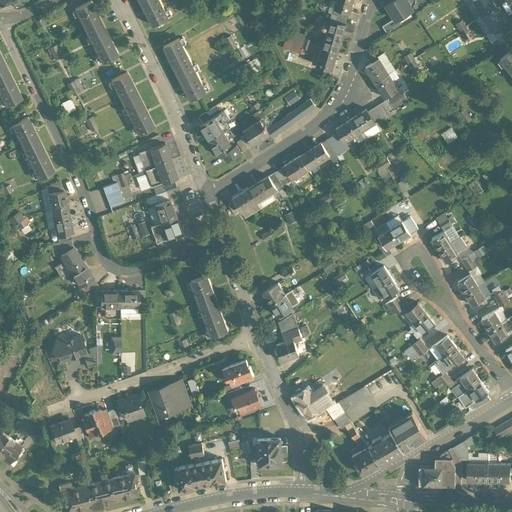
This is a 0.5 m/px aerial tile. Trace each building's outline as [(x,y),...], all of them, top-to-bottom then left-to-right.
[(168,18),(158,0),(139,0),(153,26),(168,18)] [(217,9),(212,0),(205,0),(211,12),(217,9)] [(352,0),(336,0),(334,8),(349,12),(352,0)] [(405,0),(394,0),(386,5),(394,19),(395,20),(398,18),(412,10),(405,0)] [(496,7),(490,0),(472,0),(473,0),(483,15),(496,7)] [(117,55),(90,2),(75,10),(102,63),(117,55)] [(506,23),(496,7),(483,15),(493,31),(506,23)] [(394,19),(383,26),(387,33),(401,23),(398,18),(395,20),(394,19)] [(41,19),(35,22),(38,28),(44,25),(41,19)] [(328,25),(323,24),(322,24),(320,28),(321,30),(327,31),(322,48),(337,53),(345,24),(330,19),(328,25)] [(462,21),(456,24),(460,30),(466,26),(462,21)] [(466,26),(460,30),(463,35),(469,32),(466,26)] [(505,28),(494,35),(501,45),(511,38),(505,28)] [(237,48),(231,36),(225,39),(231,51),(237,48)] [(179,39),(164,47),(191,100),(206,92),(179,39)] [(310,44),(304,42),(302,49),(308,51),(310,44)] [(61,58),(55,46),(49,49),(55,61),(61,58)] [(322,48),(316,65),(331,70),(337,53),(322,48)] [(511,50),(501,59),(511,73),(511,50)] [(376,51),(368,56),(371,61),(379,56),(376,51)] [(414,59),(410,53),(404,56),(408,62),(414,59)] [(21,98),(0,55),(0,93),(6,106),(21,98)] [(379,59),(366,68),(376,83),(389,74),(379,59)] [(414,59),(408,62),(411,68),(417,64),(414,59)] [(245,65),(239,68),(242,74),(248,71),(245,65)] [(153,126),(126,73),(111,81),(138,134),(153,126)] [(389,74),(376,83),(386,98),(399,90),(389,74)] [(79,93),(73,81),(67,84),(73,96),(79,93)] [(297,90),(287,96),(292,104),(302,98),(297,90)] [(454,97),(449,91),(444,95),(448,101),(454,97)] [(389,100),(394,108),(407,100),(401,92),(389,100)] [(310,99),(284,118),(290,125),(316,107),(310,99)] [(394,108),(389,100),(377,107),(385,117),(386,116),(387,118),(397,112),(394,108)] [(258,104),(252,107),(255,113),(261,109),(258,104)] [(216,106),(200,116),(203,122),(219,111),(216,106)] [(385,117),(377,107),(371,111),(377,121),(385,117)] [(471,119),(463,109),(458,113),(466,124),(471,119)] [(375,123),(366,110),(351,120),(360,133),(375,123)] [(97,129),(91,117),(85,120),(92,132),(97,129)] [(224,132),(214,117),(201,125),(210,140),(224,132)] [(300,129),(307,122),(304,117),(296,123),(300,129)] [(27,118),(12,125),(39,178),(54,171),(27,118)] [(284,118),(267,130),(272,138),(290,125),(284,118)] [(260,120),(243,130),(245,133),(252,145),(269,135),(266,129),(264,126),(260,120)] [(360,133),(351,120),(336,129),(338,133),(344,143),(360,133)] [(443,132),(449,142),(459,136),(453,126),(443,132)] [(233,147),(224,132),(210,140),(220,156),(223,154),(227,160),(241,152),(237,145),(233,147)] [(245,133),(240,136),(247,148),(252,145),(245,133)] [(338,133),(327,141),(333,150),(344,143),(338,133)] [(158,136),(149,140),(151,145),(160,142),(158,136)] [(104,141),(98,144),(101,150),(107,147),(104,141)] [(333,150),(327,141),(321,144),(329,157),(328,157),(333,165),(340,161),(333,150)] [(489,142),(484,146),(488,151),(493,147),(489,142)] [(164,144),(138,154),(144,170),(170,161),(164,144)] [(321,144),(320,144),(300,157),(308,170),(328,157),(329,157),(321,144)] [(497,152),(493,147),(488,151),(492,157),(497,152)] [(300,157),(284,166),(293,179),(308,170),(300,157)] [(387,158),(381,161),(385,167),(390,164),(387,158)] [(170,161),(144,170),(151,187),(176,178),(170,161)] [(385,167),(381,161),(375,165),(379,171),(385,167)] [(284,179),(279,170),(274,173),(279,182),(284,179)] [(123,173),(111,177),(113,183),(116,182),(119,181),(125,179),(123,173)] [(279,182),(274,173),(268,176),(277,190),(278,192),(283,189),(282,186),(279,182)] [(268,176),(248,189),(256,203),(277,190),(268,176)] [(406,178),(399,182),(404,192),(411,188),(406,178)] [(125,179),(119,181),(121,187),(128,185),(125,179)] [(470,184),(477,194),(483,190),(477,180),(470,184)] [(59,181),(47,187),(48,194),(61,192),(59,181)] [(123,202),(116,182),(113,183),(102,187),(109,207),(123,202)] [(174,182),(162,186),(165,192),(176,188),(174,182)] [(8,186),(2,189),(5,195),(11,192),(8,186)] [(256,203),(248,189),(232,199),(235,202),(241,212),(256,203)] [(61,192),(48,194),(52,212),(67,208),(64,191),(61,192)] [(165,192),(154,196),(157,203),(167,199),(165,192)] [(331,193),(325,197),(329,203),(335,199),(331,193)] [(325,197),(320,200),(323,206),(329,203),(325,197)] [(169,201),(154,206),(161,223),(175,218),(169,201)] [(241,212),(235,202),(229,206),(235,215),(241,212)] [(398,204),(381,214),(384,218),(401,208),(398,204)] [(67,208),(52,212),(53,214),(46,216),(49,230),(56,228),(58,237),(70,233),(72,232),(67,208)] [(19,215),(13,219),(17,224),(22,220),(19,215)] [(418,229),(410,217),(405,220),(413,232),(418,229)] [(175,218),(161,223),(167,240),(168,240),(181,235),(175,218)] [(448,218),(439,223),(443,228),(451,223),(448,218)] [(22,220),(17,224),(21,230),(26,226),(22,220)] [(377,230),(371,220),(363,225),(371,236),(377,233),(376,231),(377,230)] [(402,222),(390,229),(398,241),(410,234),(402,222)] [(377,230),(376,231),(377,233),(379,236),(390,229),(387,223),(377,230)] [(134,226),(128,228),(130,234),(136,232),(134,226)] [(398,241),(390,229),(379,236),(387,249),(398,241)] [(273,230),(268,233),(271,239),(276,235),(273,230)] [(451,243),(444,231),(431,238),(439,250),(451,243)] [(136,232),(130,234),(132,240),(138,238),(136,232)] [(70,233),(58,237),(59,243),(60,243),(71,239),(70,233)] [(271,239),(268,233),(261,237),(265,243),(271,239)] [(181,235),(168,240),(173,252),(186,247),(181,235)] [(71,239),(60,243),(62,252),(72,245),(71,239)] [(451,243),(439,250),(446,262),(458,254),(451,243)] [(74,248),(61,256),(64,262),(55,267),(61,277),(70,271),(83,263),(74,248)] [(474,252),(462,260),(465,265),(473,260),(477,258),(474,252)] [(473,260),(465,265),(469,272),(477,267),(473,260)] [(83,263),(70,271),(80,286),(93,278),(83,263)] [(364,268),(361,264),(355,268),(357,272),(359,271),(362,276),(370,271),(367,266),(364,268)] [(384,266),(372,274),(379,285),(391,278),(384,266)] [(292,268),(283,274),(286,279),(295,273),(292,268)] [(470,274),(458,282),(465,294),(478,286),(470,274)] [(227,332),(207,276),(191,282),(211,338),(227,332)] [(379,285),(373,289),(379,298),(384,295),(386,297),(399,290),(391,278),(379,285)] [(46,287),(42,281),(37,284),(40,290),(46,287)] [(94,281),(83,288),(86,294),(98,286),(94,281)] [(278,284),(263,293),(270,305),(283,297),(278,290),(281,288),(278,284)] [(478,286),(465,294),(472,306),(485,298),(478,286)] [(46,287),(40,290),(44,295),(49,292),(46,287)] [(171,290),(165,292),(167,298),(173,296),(171,290)] [(502,290),(493,296),(497,301),(505,296),(502,290)] [(138,291),(120,292),(120,307),(137,307),(138,307),(138,291)] [(101,292),(101,293),(101,308),(104,308),(105,319),(120,319),(120,307),(120,292),(101,292)] [(283,297),(270,305),(277,316),(292,308),(292,307),(290,303),(296,299),(291,292),(283,297)] [(505,296),(497,301),(500,307),(509,301),(505,296)] [(310,297),(301,302),(304,307),(313,302),(310,297)] [(398,297),(384,305),(387,311),(393,307),(401,302),(398,297)] [(401,302),(393,307),(397,313),(404,308),(401,302)] [(418,303),(406,312),(415,322),(426,313),(418,303)] [(292,308),(277,316),(281,321),(295,313),(292,308)] [(494,311),(482,318),(489,330),(501,323),(494,311)] [(175,312),(169,315),(173,327),(180,325),(175,312)] [(426,313),(415,322),(423,333),(435,324),(426,313)] [(281,321),(278,323),(282,335),(298,329),(293,314),(281,321)] [(501,323),(489,330),(496,342),(509,335),(501,323)] [(298,329),(282,335),(285,343),(276,346),(280,357),(279,359),(280,362),(282,363),(285,361),(286,360),(298,355),(293,340),(301,338),(298,329)] [(80,335),(72,338),(72,340),(67,342),(58,338),(51,353),(58,356),(61,362),(71,358),(74,359),(76,358),(78,356),(86,353),(80,335)] [(447,335),(435,344),(444,355),(456,346),(447,335)] [(120,338),(111,338),(111,356),(121,356),(120,338)] [(420,339),(406,350),(410,356),(424,344),(420,339)] [(185,340),(179,343),(182,349),(188,347),(185,340)] [(424,344),(410,356),(414,361),(428,350),(424,344)] [(456,346),(444,355),(444,356),(436,362),(444,372),(445,372),(464,357),(456,346)] [(90,354),(83,357),(87,368),(96,365),(96,347),(89,350),(90,354)] [(246,361),(224,369),(227,379),(230,378),(232,384),(253,377),(250,366),(248,367),(246,361)] [(472,369),(460,377),(463,381),(453,389),(458,396),(467,389),(480,380),(472,369)] [(444,372),(437,378),(441,383),(449,377),(445,372),(444,372)] [(449,377),(441,383),(445,388),(453,382),(449,377)] [(480,380),(467,389),(458,396),(465,407),(468,405),(486,393),(488,391),(480,380)] [(195,381),(189,383),(193,397),(200,395),(195,381)] [(171,386),(149,394),(157,415),(178,408),(178,407),(174,395),(175,395),(171,386)] [(308,388),(302,392),(299,389),(297,391),(299,394),(294,397),(301,407),(327,390),(324,386),(319,389),(312,394),(308,388)] [(365,386),(336,403),(343,413),(371,396),(365,386)] [(241,388),(227,393),(229,398),(231,397),(243,393),(241,388)] [(243,393),(231,397),(237,414),(260,405),(258,400),(259,399),(257,393),(256,394),(254,390),(243,394),(243,393)] [(333,398),(327,390),(301,407),(308,418),(322,408),(318,402),(324,397),(328,402),(333,398)] [(175,395),(174,395),(178,407),(189,403),(184,391),(175,395)] [(486,393),(468,405),(475,408),(490,399),(486,393)] [(143,415),(136,395),(117,403),(120,411),(122,410),(125,418),(131,416),(132,419),(143,415)] [(113,410),(106,413),(112,428),(118,425),(113,410)] [(100,413),(99,411),(95,412),(93,411),(91,412),(88,413),(88,415),(84,417),(86,423),(83,424),(86,432),(87,431),(90,440),(104,435),(103,433),(107,431),(100,413)] [(106,413),(106,411),(100,413),(107,431),(113,429),(112,428),(106,413)] [(350,422),(343,413),(334,419),(341,429),(350,422)] [(413,415),(391,429),(393,432),(403,450),(426,437),(413,415)] [(511,418),(493,429),(498,438),(511,429),(511,418)] [(69,420),(50,427),(56,444),(75,438),(75,437),(73,430),(69,420)] [(363,440),(350,423),(345,426),(359,447),(365,443),(363,440)] [(78,427),(73,430),(75,437),(75,438),(76,441),(83,439),(78,427)] [(382,438),(381,436),(372,441),(373,444),(369,446),(380,464),(404,451),(403,450),(393,432),(382,438)] [(7,437),(0,446),(0,458),(8,465),(21,448),(7,437)] [(280,438),(257,439),(258,445),(253,445),(254,458),(258,458),(259,465),(262,465),(262,467),(270,466),(270,465),(281,464),(281,456),(287,456),(287,446),(280,446),(280,438)] [(239,440),(228,442),(230,449),(240,446),(239,440)] [(365,443),(359,447),(362,450),(368,446),(363,440),(365,443)] [(464,441),(452,448),(459,460),(468,460),(468,448),(464,441)] [(247,442),(241,444),(244,454),(250,452),(247,442)] [(202,443),(195,445),(198,456),(204,455),(202,443)] [(195,445),(189,446),(191,458),(198,456),(195,445)] [(362,450),(352,456),(355,463),(358,468),(359,468),(363,475),(380,464),(369,446),(368,446),(362,450)] [(450,465),(443,453),(440,455),(440,458),(435,458),(435,468),(420,467),(419,485),(455,486),(455,465),(450,465)] [(222,459),(198,463),(203,485),(210,483),(210,484),(226,481),(222,459)] [(144,461),(137,463),(139,475),(146,474),(144,461)] [(198,463),(175,467),(179,490),(195,487),(195,486),(203,485),(198,463)] [(489,464),(467,463),(467,481),(488,481),(489,464)] [(510,464),(489,464),(488,481),(509,481),(510,464)] [(134,474),(108,480),(113,503),(139,496),(134,474)] [(108,480),(86,486),(92,508),(113,503),(108,480)] [(70,483),(58,486),(60,493),(71,490),(70,483)] [(71,490),(60,493),(64,511),(77,511),(92,508),(86,486),(71,490)]
